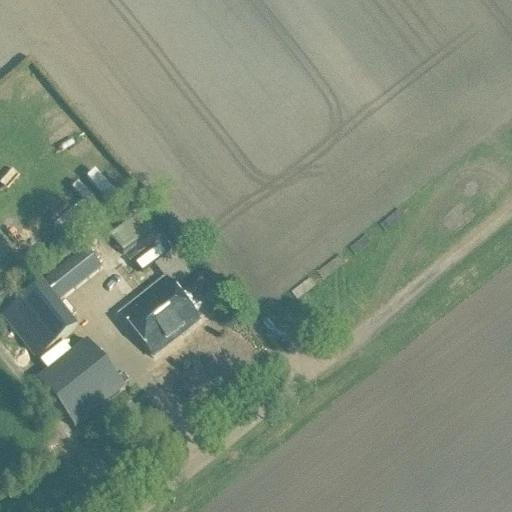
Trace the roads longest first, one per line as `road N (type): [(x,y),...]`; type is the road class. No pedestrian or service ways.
road 1 (track): [(232,436),(511,209)]
road 2 (unclassified): [(138,511),(232,436)]
